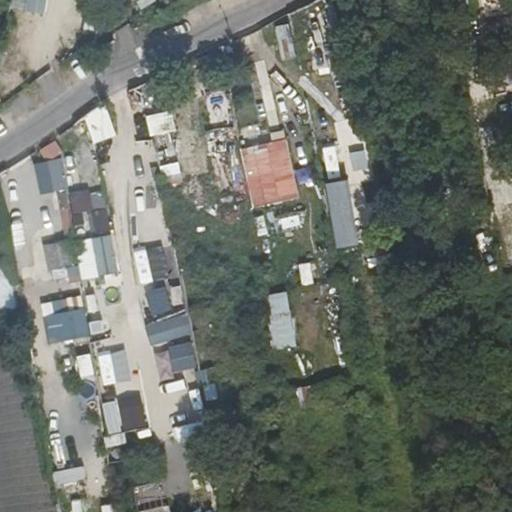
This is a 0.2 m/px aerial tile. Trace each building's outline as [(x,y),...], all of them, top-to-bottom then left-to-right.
[(325,0),(329,9),(345,2),(344,0),(325,0)] [(322,10),(323,31),(336,31),(335,10),(322,10)] [(276,27),(285,58),(296,55),(287,24),(276,27)] [(490,66),(511,59),(511,39),(482,47),(484,54),(488,53),(490,66)] [(488,53),(484,54),(470,57),(473,69),(490,66),(488,53)] [(95,143),(118,135),(108,105),(84,113),(95,143)] [(150,134),(180,130),(178,110),(148,113),(150,134)] [(325,149),(341,245),(370,240),(360,174),(342,177),(337,147),(325,149)] [(110,231),(107,188),(68,191),(65,158),(36,160),(39,192),(57,191),(58,207),(43,208),(45,223),(62,222),(63,235),(110,231)] [(257,193),(276,188),(272,170),(253,174),(257,193)] [(511,170),(502,171),(505,201),(511,200),(511,170)] [(0,243),(9,241),(4,213),(0,213),(0,243)] [(121,270),(112,231),(45,245),(54,285),(121,270)] [(141,282),(168,277),(163,245),(136,249),(141,282)] [(152,314),(186,304),(181,288),(168,292),(166,286),(146,292),(152,314)] [(0,310),(16,308),(13,293),(1,295),(0,288),(0,310)] [(265,294),(275,350),(299,346),(288,290),(265,294)] [(85,295),(43,301),(49,341),(90,336),(85,295)] [(185,311),(146,323),(152,346),(192,334),(185,311)] [(158,349),(163,374),(198,367),(193,342),(158,349)] [(94,360),(91,346),(75,352),(81,366),(94,360)] [(86,465),(55,470),(58,484),(88,479),(86,465)] [(164,480),(137,485),(141,511),(167,511),(169,511),(164,480)]
